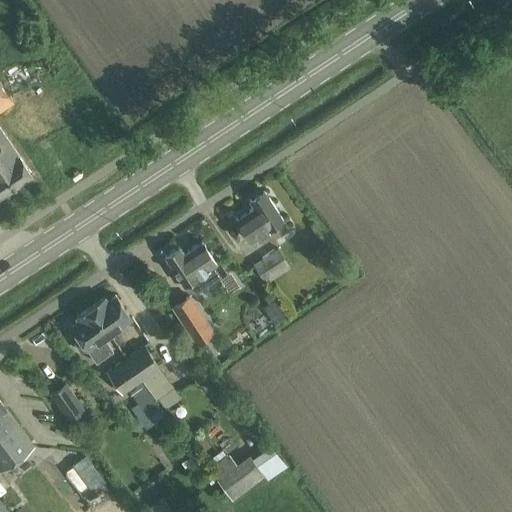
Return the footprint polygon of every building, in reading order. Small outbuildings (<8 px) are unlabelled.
[(45,47),(0,76),(0,109),(13,100),(11,97),(58,66),(45,47)] [(23,119),(34,116),(28,98),(17,101),(23,119)] [(0,127),(0,194),(31,173),(0,127)] [(48,169),(66,167),(64,155),(47,157),(48,169)] [(270,234),(267,228),(282,218),(264,190),(250,199),(254,205),(236,218),(250,239),(255,236),(259,241),(270,234)] [(222,275),(214,263),(216,261),(202,240),(184,252),(179,246),(165,255),(189,291),(196,293),(222,275)] [(279,246),(252,264),(266,284),(292,267),(279,246)] [(215,330),(190,294),(174,304),(198,341),(215,330)] [(105,296),(91,306),(108,332),(129,318),(113,295),(107,300),(105,296)] [(108,332),(91,306),(76,316),(78,319),(71,324),(80,337),(74,341),(81,351),(86,347),(96,361),(111,350),(102,337),(108,332)] [(125,356),(140,379),(142,378),(155,397),(159,402),(172,393),(168,388),(173,385),(159,366),(143,343),(125,356)] [(140,379),(125,356),(106,369),(121,392),(140,379)] [(85,408),(67,382),(50,393),(68,419),(85,408)] [(0,469),(2,472),(34,448),(0,402),(0,469)] [(6,475),(32,511),(55,511),(81,495),(48,446),(6,475)] [(209,467),(231,499),(265,475),(250,453),(237,463),(229,452),(209,467)]
